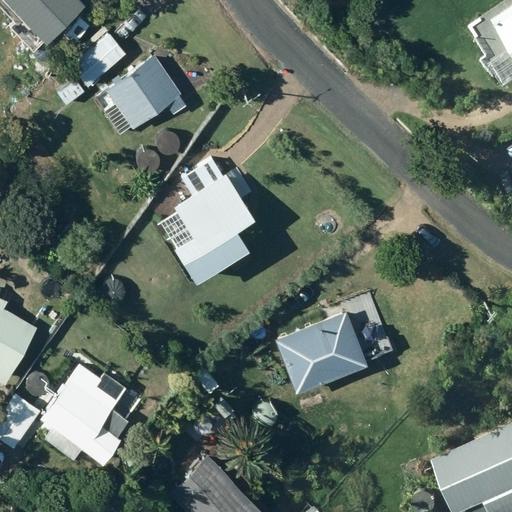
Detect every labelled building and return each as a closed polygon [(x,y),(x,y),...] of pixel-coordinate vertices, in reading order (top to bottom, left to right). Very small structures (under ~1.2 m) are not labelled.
[(62,0),(17,0),(40,22),(62,0)] [(511,54),(511,6),(490,22),(511,54)] [(106,25),(67,53),(81,73),(121,44),(106,25)] [(178,83),(152,46),(105,79),(114,91),(100,101),(116,124),(129,114),(130,116),(163,92),(171,104),(183,96),(175,86),(178,83)] [(63,94),(81,82),(73,69),(54,80),(63,94)] [(193,98),(174,111),(182,122),(201,109),(193,98)] [(121,165),(128,175),(138,167),(130,157),(121,165)] [(221,162),(171,194),(192,226),(218,210),(221,215),(247,199),(241,190),(249,185),(236,165),(226,171),(221,162)] [(71,215),(54,224),(60,235),(76,226),(71,215)] [(11,293),(0,285),(0,369),(1,370),(34,319),(6,300),(11,293)] [(291,376),(362,349),(346,303),(274,330),(291,376)] [(378,318),(371,305),(360,310),(367,324),(378,318)] [(41,427),(69,447),(77,436),(98,452),(117,426),(114,425),(126,409),(108,397),(122,378),(100,362),(96,368),(77,354),(37,407),(49,415),(41,427)] [(119,399),(124,402),(131,401),(134,395),(133,388),(127,385),(120,386),(117,392),(119,399)] [(0,430),(12,438),(31,410),(13,397),(0,414),(0,430)] [(195,423),(202,422),(206,418),(206,411),(202,407),(195,407),(191,412),(191,418),(195,423)] [(466,511),(489,511),(511,502),(511,413),(432,448),(455,499),(460,496),(466,511)] [(167,484),(198,511),(243,511),(259,494),(203,443),(167,484)]
